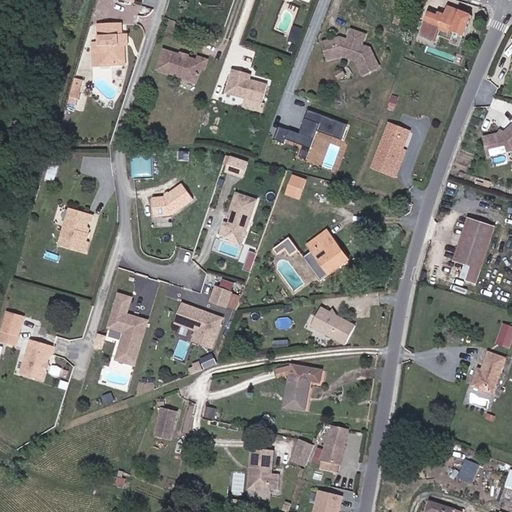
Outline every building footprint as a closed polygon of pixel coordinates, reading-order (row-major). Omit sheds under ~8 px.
[(107,0),(106,4),(126,10),(129,0),(107,0)] [(433,28),(445,32),(457,37),(465,16),(439,7),(436,16),(432,14),(429,22),(418,18),(411,38),(426,44),(431,32),(433,28)] [(403,13),(391,9),(386,22),(398,26),(403,13)] [(444,36),(445,32),(433,28),(431,32),(444,36)] [(113,44),(118,43),(117,32),(93,34),(94,51),(96,74),(118,72),(116,52),(114,52),(113,44)] [(336,45),(331,44),(326,42),(318,45),(322,61),(338,56),(350,61),(359,79),(372,72),(363,52),(356,49),(359,40),(345,34),(341,44),(337,42),(336,45)] [(507,59),(501,75),(511,78),(511,40),(509,41),(511,50),(510,50),(511,53),(509,58),(507,59)] [(124,43),(118,43),(113,44),(114,52),(116,52),(118,72),(121,71),(120,52),(124,51),(124,43)] [(195,88),(199,74),(200,72),(198,67),(195,66),(187,64),(184,65),(179,64),(178,60),(162,55),(156,76),(195,88)] [(200,72),(199,74),(204,75),(207,65),(197,62),(195,66),(198,67),(200,72)] [(251,80),(232,75),(225,98),(243,103),(261,108),(266,91),(249,86),(251,80)] [(0,113),(10,116),(16,91),(6,88),(4,99),(0,97),(0,113)] [(261,108),(243,103),(240,111),(259,117),(261,108)] [(336,124),(305,113),(302,122),(304,123),(300,135),(297,134),(297,136),(286,133),(276,130),(271,143),(282,146),(283,142),(308,151),(314,134),(315,132),(331,138),(330,140),(339,143),(344,130),(335,126),(336,124)] [(511,148),(511,123),(504,131),(497,133),(483,136),(487,155),(511,148)] [(382,134),(402,141),(405,133),(385,126),(382,134)] [(314,134),(330,140),(331,138),(315,132),(314,134)] [(398,152),(402,141),(382,134),(371,163),(383,167),(380,174),(392,179),(398,164),(393,162),(398,152)] [(304,162),(307,155),(299,152),(296,159),(304,162)] [(402,154),(398,152),(393,162),(398,164),(402,154)] [(135,154),(134,176),(154,176),(154,154),(135,154)] [(239,182),(245,168),(223,160),(220,169),(225,170),(223,176),(239,182)] [(383,167),(371,163),(368,170),(380,174),(383,167)] [(57,171),(49,169),(47,175),(55,178),(57,171)] [(52,187),(55,178),(47,175),(44,185),(52,187)] [(281,199),(291,202),(298,183),(288,179),(281,199)] [(189,203),(178,188),(160,201),(148,202),(150,220),(167,219),(189,203)] [(253,206),(233,198),(226,216),(229,217),(227,222),(225,229),(224,231),(228,239),(229,239),(239,243),(253,206)] [(84,226),(85,222),(65,215),(54,250),(80,258),(82,250),(80,249),(82,241),(76,240),(78,233),(81,234),(84,226)] [(461,270),(457,284),(466,288),(487,230),(460,220),(445,264),(455,267),(461,270)] [(225,229),(220,227),(217,237),(228,241),(229,239),(228,239),(224,231),(225,229)] [(302,248),(307,255),(326,239),(322,233),(302,248)] [(286,249),(291,256),(299,249),(289,237),(274,249),(279,255),(286,249)] [(326,239),(307,255),(325,278),(344,263),(338,254),(335,257),(328,248),(331,245),(326,239)] [(335,257),(338,254),(331,245),(328,248),(335,257)] [(247,272),(252,258),(245,255),(240,269),(247,272)] [(450,282),(457,284),(461,270),(455,267),(450,282)] [(244,279),(247,272),(240,269),(237,276),(244,279)] [(221,311),(226,298),(211,292),(206,305),(221,311)] [(127,301),(114,297),(102,331),(118,336),(112,352),(114,353),(111,363),(128,369),(142,326),(121,319),(127,301)] [(230,315),(235,301),(226,298),(221,311),(230,315)] [(202,319),(177,309),(170,327),(190,335),(196,337),(197,340),(194,348),(205,352),(216,324),(205,320),(204,322),(201,321),(202,319)] [(306,329),(341,348),(351,329),(316,310),(306,329)] [(0,337),(12,341),(18,321),(3,316),(0,325),(0,337)] [(511,348),(511,344),(511,324),(505,321),(497,343),(511,348)] [(186,345),(194,348),(197,340),(196,337),(190,335),(186,345)] [(0,347),(9,351),(12,341),(0,337),(0,347)] [(37,378),(39,371),(43,361),(46,362),(49,353),(25,345),(14,379),(34,386),(37,378)] [(493,363),(478,356),(469,374),(465,373),(459,388),(478,396),(493,363)] [(310,385),(314,373),(283,366),(283,367),(281,376),(275,408),(294,412),(301,383),(310,385)] [(281,376),(283,367),(266,369),(267,377),(281,376)] [(152,439),(167,441),(174,410),(158,408),(152,439)] [(198,420),(205,422),(208,413),(201,411),(198,420)] [(326,475),(337,432),(320,428),(306,471),(326,475)] [(165,449),(167,441),(152,439),(151,447),(165,449)] [(284,440),(278,455),(293,461),(300,444),(284,440)] [(243,489),(256,490),(264,491),(265,475),(258,475),(259,452),(237,449),(235,469),(238,469),(237,482),(243,489)] [(276,461),(290,468),(293,461),(278,455),(276,461)] [(256,494),(256,490),(243,489),(237,482),(238,469),(235,469),(233,492),(256,494)] [(511,488),(511,477),(500,474),(499,478),(493,476),(484,506),(493,508),(495,501),(509,505),(511,495),(510,495),(511,488)] [(325,511),(328,505),(306,497),(300,511),(325,511)]
